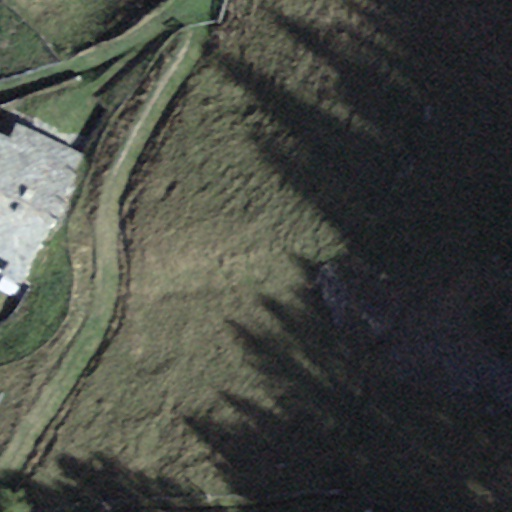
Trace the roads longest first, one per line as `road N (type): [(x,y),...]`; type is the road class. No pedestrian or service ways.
road 1 (track): [(202,0),(118,187),(100,321),(0,495)]
road 2 (track): [(0,94),(107,54),(183,0)]
